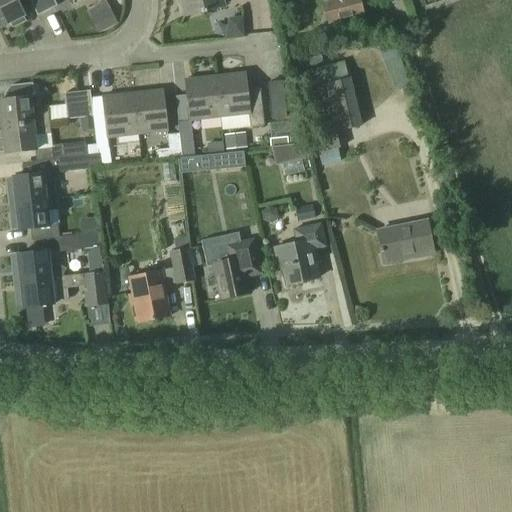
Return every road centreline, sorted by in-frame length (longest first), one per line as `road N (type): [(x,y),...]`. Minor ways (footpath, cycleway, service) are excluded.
road 1 (tertiary): [(0,357),(93,365),(511,344)]
road 2 (residential): [(125,44),(148,55),(261,46)]
road 3 (residential): [(0,64),(97,57),(125,44)]
